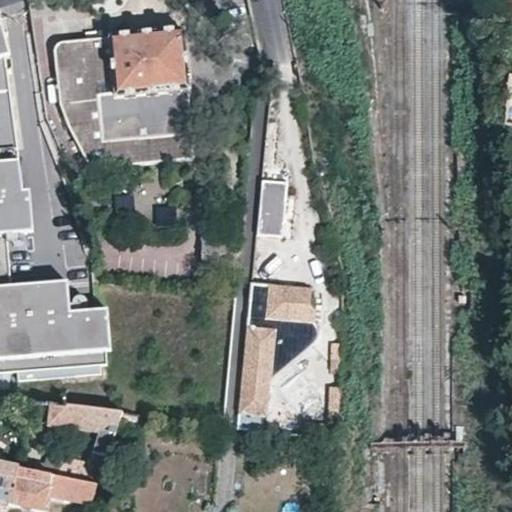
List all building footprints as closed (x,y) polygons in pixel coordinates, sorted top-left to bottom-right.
[(0,23),(0,394),(131,390),(124,332),(80,334),(75,297),(0,306),(0,239),(36,236),(25,175),(0,176),(0,53),(9,50),(0,23)] [(192,94),(187,31),(59,41),(57,41),(55,43),(54,46),(53,52),(60,102),(62,112),(65,124),(82,160),(87,164),(91,165),(93,166),(97,165),(191,160),(187,94),(192,94)] [(287,187),(261,184),(259,198),(255,238),(255,239),(282,242),(287,187)] [(238,275),(243,231),(200,231),(200,275),(206,275),(238,275)] [(237,283),(238,275),(206,275),(206,284),(237,283)] [(269,289),(251,287),(248,308),(246,331),(243,365),(237,431),(269,435),(274,384),(276,365),(295,346),(299,349),(304,349),(310,348),(314,345),(317,342),(318,337),(318,332),(317,326),(314,323),(315,317),(294,292),(285,299),(269,297),(269,289)] [(294,292),(269,289),(269,297),(285,299),(294,292)] [(276,365),(274,384),(314,345),(310,348),(304,349),(299,349),(295,346),(276,365)] [(340,377),(341,349),(330,349),(329,377),(340,377)] [(309,428),(307,439),(337,443),(338,416),(339,393),(329,393),(327,430),(309,428)] [(100,486),(121,417),(69,410),(65,429),(99,435),(92,454),(93,455),(88,469),(91,470),(86,484),(100,486)] [(20,470),(0,465),(0,500),(14,504),(20,470)] [(100,486),(86,484),(21,470),(20,470),(14,504),(13,509),(29,511),(47,511),(50,500),(94,508),(100,486)]
